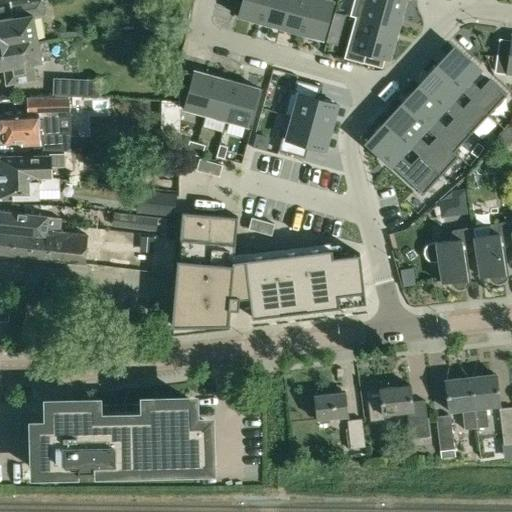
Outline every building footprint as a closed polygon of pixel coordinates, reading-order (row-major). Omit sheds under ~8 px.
[(0,19),(0,47),(38,42),(38,41),(33,15),(44,13),(41,0),(21,0),(11,1),(14,17),(0,19)] [(259,22),(265,0),(242,0),(238,16),(259,22)] [(280,28),(288,0),(265,0),(259,22),(280,28)] [(288,0),(280,28),(301,34),(310,0),(288,0)] [(334,1),(332,0),(310,0),(301,34),(323,40),(334,1)] [(359,0),(355,19),(398,30),(406,0),(359,0)] [(346,15),(335,12),(331,27),(342,30),(346,15)] [(390,61),(398,30),(355,19),(344,58),(363,64),(366,54),(390,61)] [(511,35),(508,62),(496,60),(495,69),(497,73),(511,75),(511,35)] [(34,63),(41,61),(51,59),(48,39),(38,41),(38,42),(0,47),(0,68),(4,68),(7,84),(36,79),(34,63)] [(454,50),(437,69),(460,89),(489,112),(507,93),(490,79),(481,89),(469,79),(478,69),(454,50)] [(183,108),(205,114),(216,75),(194,69),(183,108)] [(437,69),(419,88),(443,108),(455,117),(472,131),(489,112),(472,99),(464,108),(451,98),(460,89),(437,69)] [(227,120),(238,81),(216,75),(205,114),(227,120)] [(99,98),(99,93),(106,94),(106,81),(100,81),(100,80),(54,78),(53,96),(99,98)] [(320,86),(296,80),(293,92),(289,91),(283,115),(288,116),(331,127),(337,104),(316,99),(320,86)] [(259,87),(238,81),(227,120),(248,126),(259,87)] [(419,88),(402,107),(426,126),(454,150),(472,131),(455,117),(446,127),(434,117),(443,108),(419,88)] [(61,132),(60,113),(71,113),(70,98),(27,98),(29,114),(1,116),(1,118),(0,118),(0,130),(2,132),(2,134),(4,134),(5,144),(22,143),(22,145),(39,144),(39,147),(43,146),(43,150),(80,151),(79,131),(61,132)] [(402,107),(385,126),(408,145),(420,155),(442,173),(459,154),(454,150),(438,136),(429,146),(417,136),(426,126),(402,107)] [(325,150),(331,127),(288,116),(279,151),(302,157),(305,145),(325,150)] [(385,126),(367,145),(424,192),(442,173),(420,155),(412,165),(400,155),(408,145),(385,126)] [(194,155),(197,143),(190,141),(187,153),(194,155)] [(477,157),(484,147),(478,142),(471,152),(477,157)] [(205,145),(197,143),(194,155),(202,157),(205,145)] [(225,159),(228,147),(220,145),(216,156),(225,159)] [(49,153),(49,156),(0,157),(0,178),(54,178),(53,166),(66,166),(65,153),(49,153)] [(500,155),(485,157),(487,172),(502,170),(500,155)] [(199,159),(196,170),(204,173),(207,161),(199,159)] [(167,177),(169,162),(142,160),(141,174),(167,177)] [(204,173),(211,175),(215,163),(207,161),(204,173)] [(215,163),(211,175),(219,177),(222,165),(215,163)] [(60,190),(60,179),(54,178),(0,178),(0,182),(1,200),(13,200),(13,201),(40,200),(40,190),(60,190)] [(175,216),(177,203),(162,201),(160,214),(175,216)] [(1,211),(0,227),(0,232),(45,238),(46,231),(53,232),(54,227),(61,228),(62,218),(1,211)] [(173,316),(172,326),(228,324),(230,308),(239,309),(239,298),(250,297),(252,317),(366,303),(360,253),(333,256),(331,241),(245,251),(244,251),(244,253),(245,259),(234,261),(235,254),(238,217),(182,212),(174,305),(173,316)] [(158,219),(134,216),(114,214),(112,226),(157,231),(158,219)] [(272,234),(275,223),(252,217),(249,228),(272,234)] [(491,224),(491,226),(474,228),(475,237),(477,252),(481,276),(490,275),(490,277),(491,278),(492,280),(493,281),(494,282),(496,282),(497,283),(499,283),(501,283),(502,282),(504,282),(505,281),(506,280),(507,278),(508,277),(508,275),(508,274),(508,272),(506,258),(504,258),(502,248),(511,246),(511,222),(511,221),(491,224)] [(45,238),(0,232),(0,253),(49,259),(49,244),(59,243),(61,232),(61,228),(54,227),(53,232),(46,231),(45,238)] [(464,254),(477,252),(475,237),(474,228),(474,227),(453,230),(451,241),(438,243),(438,241),(434,242),(429,244),(425,247),(424,252),(426,257),(430,260),(435,261),(440,261),(443,282),(452,281),(452,283),(453,284),(454,285),(455,287),(456,287),(458,288),(459,289),(461,289),(463,289),(464,288),(466,287),(467,287),(468,285),(469,284),(470,283),(470,281),(470,279),(470,278),(468,264),(466,264),(464,254)] [(49,259),(85,263),(88,235),(61,232),(59,243),(49,244),(49,259)] [(403,286),(415,284),(413,268),(401,270),(403,286)] [(0,321),(10,321),(9,311),(0,311),(0,321)] [(470,377),(477,428),(489,426),(487,406),(501,405),(497,374),(470,377)] [(450,411),(462,409),(464,429),(477,428),(470,377),(446,380),(450,411)] [(411,438),(430,436),(426,400),(413,402),(411,385),(380,389),(382,398),(368,399),(371,421),(385,419),(385,414),(408,411),(411,438)] [(318,420),(349,415),(346,392),(315,396),(318,420)] [(37,471),(197,467),(208,467),(207,422),(193,422),(193,401),(146,402),(146,407),(96,408),(96,403),(50,404),(50,426),(36,426),(37,471)] [(511,407),(500,409),(504,445),(511,443),(511,407)] [(437,417),(441,451),(442,458),(456,456),(455,449),(451,415),(437,417)] [(351,448),(366,447),(363,419),(348,420),(351,448)]
